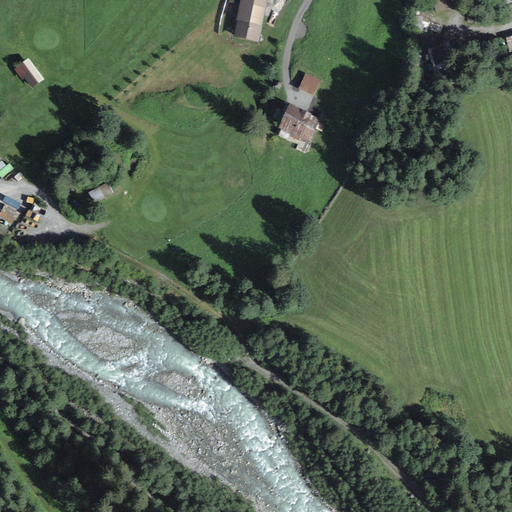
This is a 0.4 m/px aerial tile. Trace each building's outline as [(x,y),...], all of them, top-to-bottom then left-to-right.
[(243,4),(236,36),(257,40),(265,0),(230,0),(231,1),(243,4)] [(431,46),(437,68),(454,63),(449,41),(431,46)] [(33,87),(42,80),(28,62),(17,70),(23,78),(25,77),(33,87)] [(306,75),(300,89),(313,95),(319,81),(306,75)] [(317,123),(318,120),(291,108),(279,135),(299,144),(297,149),(303,152),(314,128),(321,131),(324,126),(317,123)] [(112,192),(107,184),(90,193),(95,202),(112,192)]
